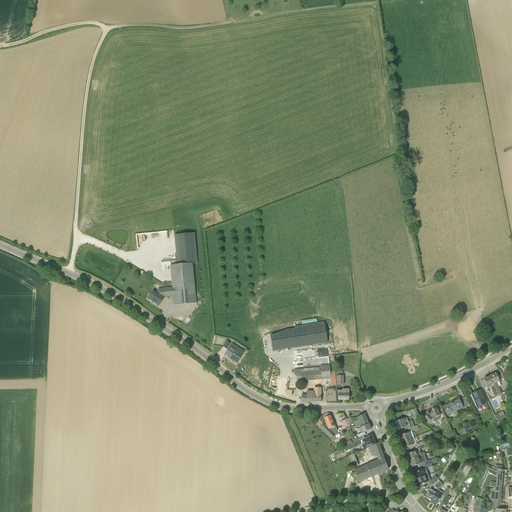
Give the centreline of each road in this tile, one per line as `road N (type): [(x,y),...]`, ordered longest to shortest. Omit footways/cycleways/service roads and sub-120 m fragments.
road 1 (tertiary): [(368,407),(267,402),(98,286),(0,244)]
road 2 (track): [(107,28),(88,85),(67,272)]
road 3 (track): [(259,18),(107,28)]
